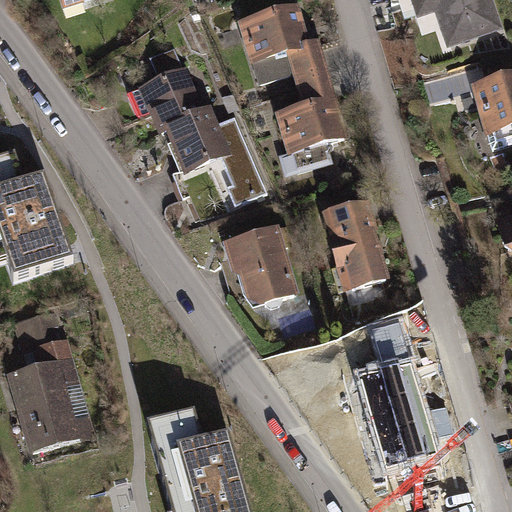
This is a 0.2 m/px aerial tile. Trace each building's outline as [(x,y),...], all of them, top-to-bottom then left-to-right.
[(62,0),(68,16),(121,0),(62,0)] [(449,54),(503,36),(490,0),(410,0),(419,26),(437,20),(449,54)] [(303,15),(239,32),(251,76),(257,74),(260,87),(289,80),(286,67),(290,66),(296,87),(330,79),(321,43),(311,45),(303,15)] [(151,126),(160,144),(169,139),(207,122),(185,76),(128,102),(142,131),(151,126)] [(330,79),(296,87),(303,117),(279,123),(289,163),(282,165),(287,187),(333,175),(328,153),(352,147),(342,107),(338,108),(330,79)] [(511,84),(472,97),(493,161),(511,154),(511,84)] [(207,122),(169,139),(176,154),(171,156),(182,181),(172,185),(184,210),(211,197),(204,182),(237,166),(214,118),(207,122)] [(0,260),(11,257),(20,282),(77,261),(46,176),(23,184),(13,155),(0,160),(0,260)] [(371,213),(325,225),(346,303),(391,291),(371,213)] [(511,228),(500,233),(511,268),(511,228)] [(250,315),(300,301),(281,236),(225,252),(234,284),(240,283),(250,315)] [(5,373),(31,462),(99,442),(70,346),(67,347),(58,317),(15,330),(26,367),(5,373)] [(356,382),(373,446),(433,430),(407,335),(357,349),(365,379),(356,382)] [(243,511),(224,442),(197,450),(188,421),(145,434),(166,511),(243,511)]
